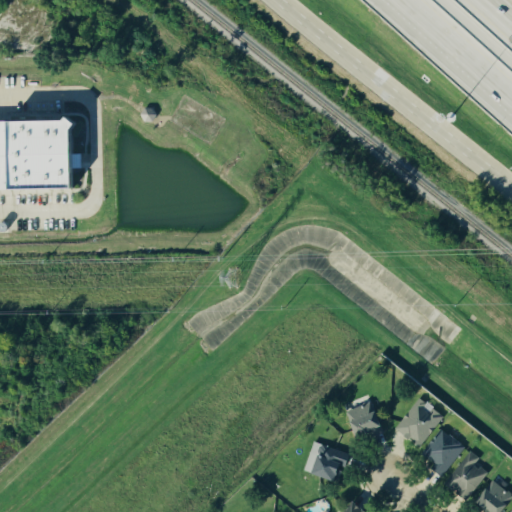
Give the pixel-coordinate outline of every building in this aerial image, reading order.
[(0,122),(64,121),(67,118),(76,125),(71,130),(72,189),(0,190),(0,122)] [(440,419),(418,400),(393,429),(415,448),(440,419)] [(343,411),(352,441),(379,433),(370,403),(343,411)] [(416,461),(440,478),(462,447),(438,430),(416,461)] [(345,454),(310,444),(301,473),(337,484),(345,454)] [(474,464),(477,460),(467,452),(442,486),(463,502),(485,473),(474,464)] [(471,507),(478,511),(499,511),(510,496),(488,482),(471,507)] [(360,511),(348,503),(341,511),(360,511)]
